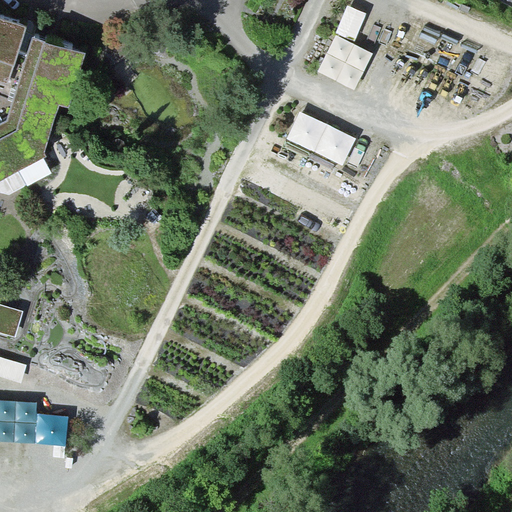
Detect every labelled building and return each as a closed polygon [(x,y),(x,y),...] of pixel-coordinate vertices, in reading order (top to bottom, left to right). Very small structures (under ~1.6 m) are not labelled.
[(25,25),(0,17),(0,81),(6,84),(25,25)] [(50,172),(42,156),(58,103),(68,106),(84,52),(32,35),(6,120),(0,122),(0,191),(9,194),(50,172)] [(371,52),(335,35),(317,72),(353,89),(371,52)] [(22,311),(0,303),(0,332),(14,337),(22,311)] [(26,364),(0,356),(0,376),(21,383),(26,364)]
